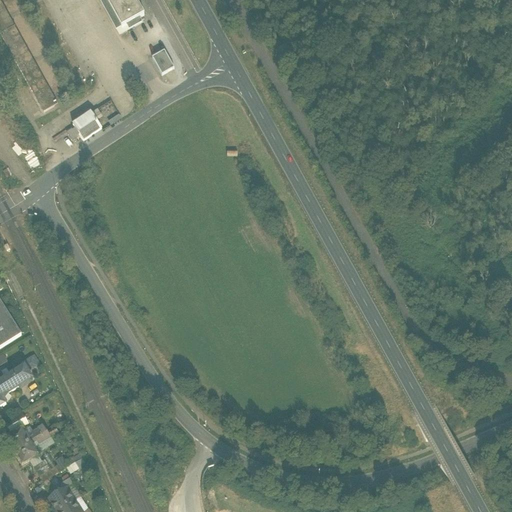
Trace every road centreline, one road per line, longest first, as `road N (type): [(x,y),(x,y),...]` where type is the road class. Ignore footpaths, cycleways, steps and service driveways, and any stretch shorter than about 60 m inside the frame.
road 1 (secondary): [(232,64),(478,511)]
road 2 (unclassified): [(37,190),(148,372),(213,445),(295,479),(389,473)]
road 3 (unclassified): [(511,382),(445,360),(415,331),(230,0)]
road 4 (residential): [(232,64),(37,190)]
road 5 (unclassified): [(511,425),(389,473)]
